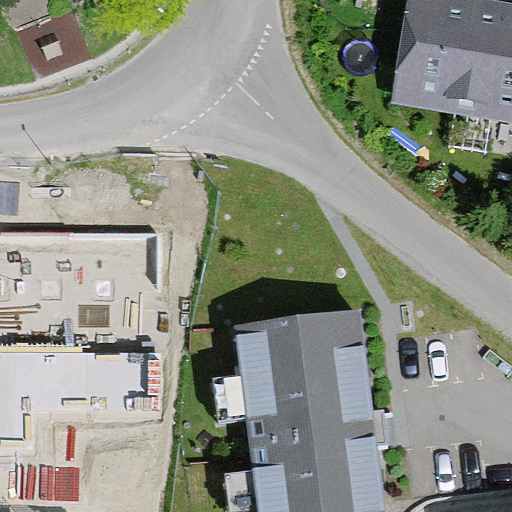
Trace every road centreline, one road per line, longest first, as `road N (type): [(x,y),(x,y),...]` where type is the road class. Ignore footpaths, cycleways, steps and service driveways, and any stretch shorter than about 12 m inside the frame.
road 1 (residential): [(207,62),(511,303)]
road 2 (tertiary): [(0,137),(40,137),(145,108),(207,62)]
